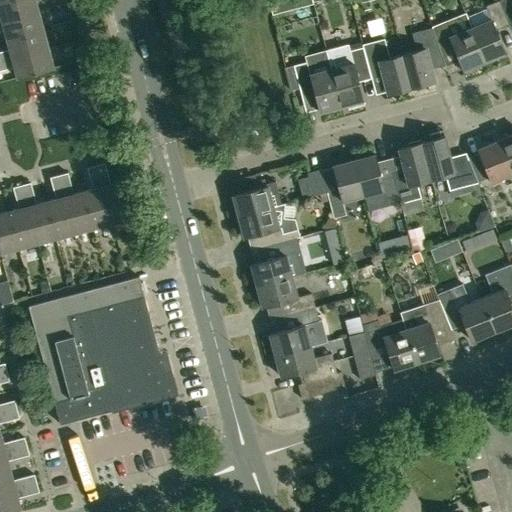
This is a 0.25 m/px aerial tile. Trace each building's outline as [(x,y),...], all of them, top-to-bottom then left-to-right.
[(0,20),(38,11),(35,0),(3,0),(0,1),(0,20)] [(313,4),(311,0),(291,0),(293,9),(313,4)] [(508,23),(508,22),(499,0),(498,0),(486,5),(491,19),(471,27),(485,60),(505,52),(495,29),(508,23)] [(511,0),(499,0),(508,22),(511,19),(511,0)] [(6,39),(43,29),(38,11),(0,20),(0,30),(4,29),(6,39)] [(462,69),(464,69),(465,72),(468,74),(477,70),(478,67),(477,64),(485,60),(471,27),(466,13),(455,18),(432,27),(440,51),(453,46),(462,69)] [(442,56),(440,51),(432,27),(412,32),(417,50),(402,54),(411,87),(434,81),(428,59),(442,56)] [(0,60),(48,48),(43,29),(6,39),(9,49),(0,51),(0,60)] [(402,54),(389,57),(384,38),(362,44),(369,69),(370,74),(382,71),(388,93),(411,87),(402,54)] [(369,69),(362,44),(361,41),(338,47),(343,65),(331,68),(341,105),(348,103),(349,107),(363,103),(362,100),(363,99),(356,73),(369,69)] [(48,48),(0,60),(0,70),(14,66),(17,77),(54,67),(48,48)] [(331,68),(319,71),(316,59),(293,65),(299,88),(312,84),(319,111),(341,105),(331,68)] [(478,182),(469,161),(468,158),(451,162),(444,136),(443,130),(428,134),(430,140),(421,142),(431,179),(445,175),(449,190),(478,182)] [(511,134),(499,139),(511,170),(511,134)] [(491,181),(511,172),(511,170),(499,139),(478,148),(481,157),(469,161),(478,182),(489,177),(491,181)] [(417,183),(431,179),(421,142),(398,148),(405,175),(394,178),(400,200),(401,203),(421,198),(417,183)] [(400,200),(394,178),(393,176),(381,179),(375,154),(354,160),(363,195),(377,191),(380,205),(400,200)] [(342,200),(363,195),(354,160),(332,165),(339,190),(327,193),(334,217),(346,214),(342,200)] [(96,165),(111,223),(131,217),(121,181),(110,183),(105,162),(96,165)] [(93,228),(111,223),(96,165),(87,167),(93,188),(83,191),(93,228)] [(321,169),(307,172),(313,195),(327,192),(321,169)] [(93,228),(83,191),(73,193),(68,172),(59,175),(74,233),(93,228)] [(56,237),(74,233),(59,175),(50,177),(56,198),(46,201),(56,237)] [(238,215),(281,204),(275,181),(266,183),(266,185),(232,194),(233,196),(229,197),(232,210),(236,209),(238,215)] [(56,237),(46,201),(36,203),(30,182),(22,185),(37,242),(56,237)] [(19,247),(37,242),(22,185),(13,187),(19,208),(9,211),(19,247)] [(272,244),(296,237),(299,236),(294,218),(282,217),(283,203),(281,204),(238,215),(244,237),(260,232),(262,238),(271,238),(272,244)] [(19,247),(9,211),(0,212),(0,252),(19,247)] [(324,230),(327,242),(339,239),(336,227),(324,230)] [(482,233),(477,235),(482,245),(497,239),(493,230),(492,229),(482,233)] [(392,237),(396,253),(409,249),(405,234),(392,237)] [(423,235),(410,239),(413,251),(427,247),(423,235)] [(306,272),(302,260),(296,237),(272,244),(276,257),(251,264),(257,285),(306,272)] [(449,241),(454,252),(460,250),(455,238),(449,241)] [(511,295),(511,266),(510,263),(485,273),(492,292),(481,297),(495,331),(511,323),(511,306),(508,297),(511,295)] [(297,297),(291,276),(306,272),(257,285),(262,306),(287,300),(290,313),(315,307),(311,293),(297,297)] [(60,424),(171,394),(161,356),(144,294),(144,295),(140,280),(139,276),(28,305),(59,419),(60,424)] [(13,301),(10,289),(7,280),(0,282),(0,304),(4,303),(13,301)] [(48,281),(45,282),(40,283),(43,291),(48,290),(50,289),(48,281)] [(495,331),(481,297),(470,301),(462,283),(436,293),(439,299),(448,321),(462,316),(470,341),(495,331)] [(448,322),(448,321),(439,299),(400,311),(403,318),(406,329),(416,361),(439,353),(431,328),(448,322)] [(275,355),(310,345),(304,324),(319,321),(315,307),(290,313),(294,327),(269,333),(275,355)] [(416,361),(406,329),(403,318),(380,326),(378,319),(362,324),(369,348),(385,343),(394,368),(416,361)] [(348,337),(359,380),(362,380),(375,377),(375,376),(364,333),(348,337)] [(306,369),(309,381),(298,384),(302,398),(345,385),(341,371),(337,372),(331,353),(313,358),(310,345),(275,355),(281,376),(306,369)] [(0,382),(9,380),(7,371),(0,372),(0,382)] [(0,413),(17,409),(14,400),(0,403),(0,413)] [(0,432),(1,433),(0,430),(0,422),(19,417),(17,409),(0,413),(0,432)] [(0,452),(27,446),(24,437),(3,443),(1,433),(0,432),(0,452)] [(0,472),(10,470),(8,460),(29,454),(27,446),(0,452),(0,472)] [(0,492),(36,483),(34,474),(13,480),(10,470),(0,472),(0,492)] [(36,483),(0,492),(0,511),(3,511),(21,508),(18,497),(39,491),(36,483)]
